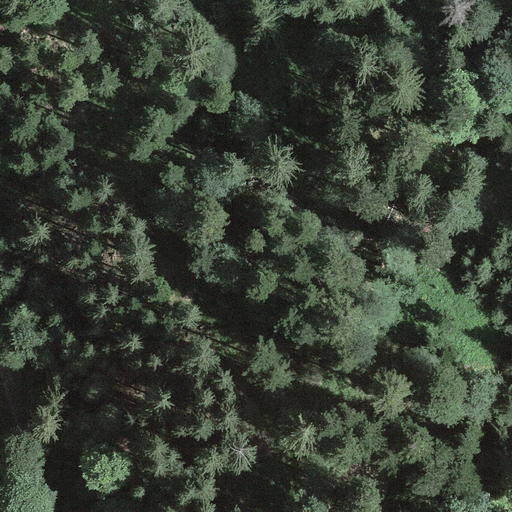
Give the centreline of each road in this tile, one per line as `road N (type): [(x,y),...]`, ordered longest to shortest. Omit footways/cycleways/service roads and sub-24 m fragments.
road 1 (track): [(263,0),(511,99)]
road 2 (track): [(46,511),(47,476),(0,345)]
